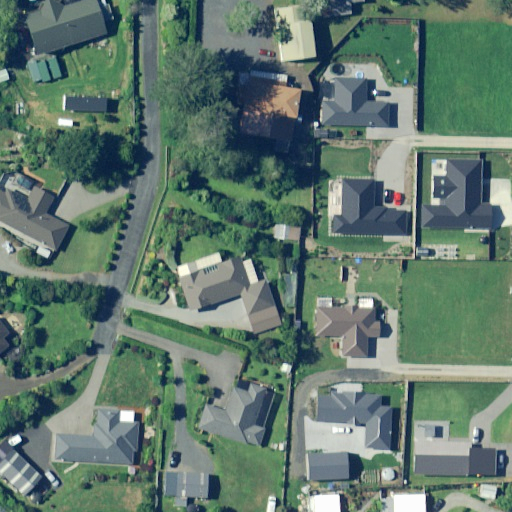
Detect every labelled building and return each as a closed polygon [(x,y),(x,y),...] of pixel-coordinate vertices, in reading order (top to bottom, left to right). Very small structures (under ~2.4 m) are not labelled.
[(101,35),(90,0),(46,0),(39,2),(41,9),(20,16),(33,56),(101,35)] [(315,0),(317,18),(347,15),(346,3),(363,1),(362,0),(315,0)] [(310,58),(304,6),(272,10),(278,62),(310,58)] [(59,77),(55,59),(27,65),(30,83),(59,77)] [(266,114),(263,138),(273,140),(271,151),(286,153),(294,91),(282,89),(283,76),(247,71),(246,76),(237,74),(233,105),(240,106),(239,110),(266,114)] [(49,198),(30,188),(24,200),(4,190),(2,194),(0,193),(0,224),(53,252),(66,227),(41,214),(49,198)] [(298,227),(274,225),(272,239),(297,241),(298,227)] [(215,254),(171,268),(186,313),(237,296),(250,334),(278,325),(263,281),(247,286),(237,257),(218,263),(215,254)] [(294,307),(289,278),(277,280),(282,309),(294,307)] [(262,391),(247,386),(244,393),(229,388),(221,412),(202,406),(194,430),(254,449),(261,429),(250,426),(262,391)] [(119,412),(94,411),(93,437),(52,435),(51,462),(130,465),(131,448),(135,448),(136,424),(119,423),(119,412)] [(39,478),(10,450),(0,460),(0,477),(20,497),(39,478)] [(205,475),(161,472),(159,496),(172,497),(171,507),(183,508),(184,498),(203,499),(205,475)] [(335,511),(335,496),(311,496),(310,511),(335,511)] [(420,511),(421,496),(378,497),(378,511),(420,511)]
